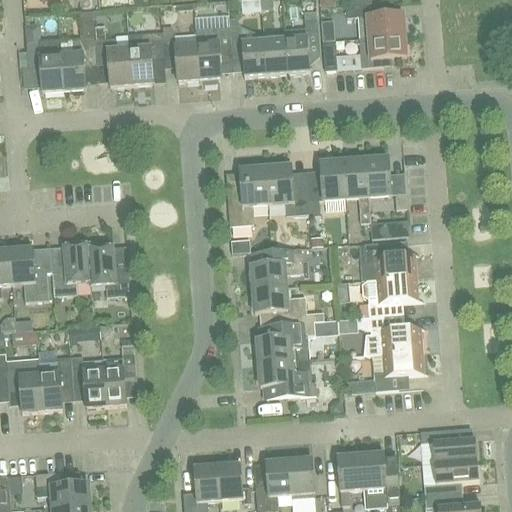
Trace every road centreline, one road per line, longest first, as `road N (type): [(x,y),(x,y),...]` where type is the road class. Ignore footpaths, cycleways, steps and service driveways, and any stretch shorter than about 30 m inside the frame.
road 1 (residential): [(194,125),(204,346),(162,439)]
road 2 (residential): [(162,439),(449,414)]
road 3 (residential): [(449,414),(437,173),(431,155),(406,147)]
road 4 (residential): [(438,102),(194,125)]
road 5 (residential): [(194,125),(163,116),(14,127)]
road 6 (residential): [(0,450),(162,439)]
road 7 (residential): [(14,127),(7,0)]
